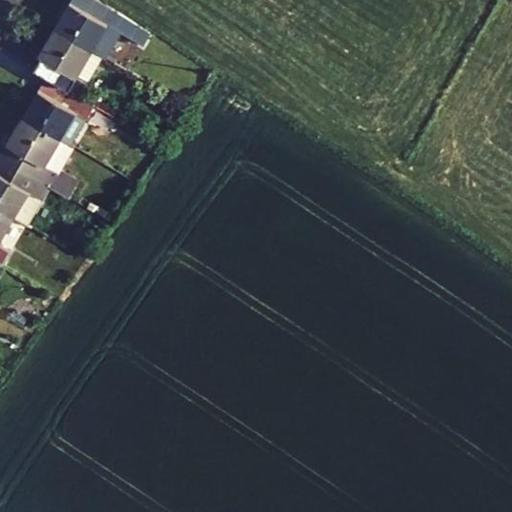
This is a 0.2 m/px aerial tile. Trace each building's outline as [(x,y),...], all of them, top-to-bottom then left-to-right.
[(86,0),(77,0),(64,22),(112,51),(114,52),(130,26),(138,13),(116,0),(97,0),(95,5),(86,0)] [(159,26),(138,13),(130,26),(151,39),(159,26)] [(63,58),(54,73),(76,86),(85,71),(96,78),(112,51),(64,22),(48,49),(63,58)] [(54,73),(31,112),(77,140),(100,101),(76,86),(54,73)] [(56,178),(71,187),(78,176),(65,169),(81,142),(77,140),(31,112),(8,150),(52,176),(56,178)] [(8,150),(0,163),(0,196),(21,209),(34,217),(49,191),(44,189),(52,176),(8,150)] [(44,189),(49,191),(56,178),(52,176),(44,189)] [(0,196),(0,250),(8,255),(15,242),(5,236),(21,209),(0,196)]
